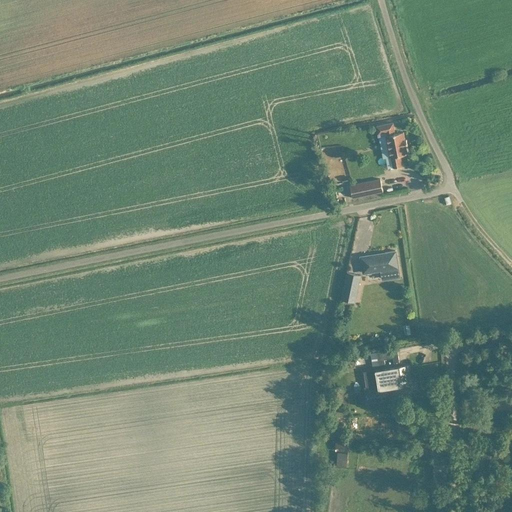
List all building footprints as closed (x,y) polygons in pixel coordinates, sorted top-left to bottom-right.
[(387,136),(383,137),(387,158),(391,157),(393,168),(403,166),(401,155),(407,153),(403,131),(395,133),(393,123),(376,126),(378,134),(386,133),(387,136)] [(381,179),(351,185),(353,198),(384,192),(381,179)] [(353,251),(361,252),(364,233),(356,232),(353,251)] [(385,253),(371,256),(361,257),(363,272),(382,269),(384,280),(400,278),(395,250),(385,252),(385,253)] [(355,302),(361,275),(347,272),(341,299),(355,302)] [(380,388),(410,383),(406,363),(376,368),(380,388)] [(349,455),(350,440),(337,439),(335,454),(349,455)]
